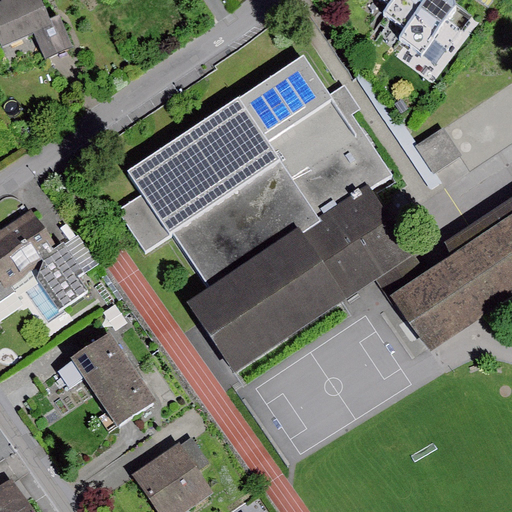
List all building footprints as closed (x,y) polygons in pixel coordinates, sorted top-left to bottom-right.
[(41,0),(0,0),(0,37),(4,46),(35,33),(47,60),(74,48),(60,17),(51,21),(41,0)] [(378,0),(389,8),(395,0),(378,0)] [(395,0),(389,8),(384,15),(406,32),(430,0),(395,0)] [(455,0),(430,0),(406,32),(400,40),(422,57),(457,11),(455,0)] [(103,26),(89,32),(93,41),(107,35),(103,26)] [(305,59),(133,174),(147,196),(120,214),(147,254),(170,238),(207,293),(369,184),(389,171),(351,116),(359,110),(343,87),(330,96),(305,59)] [(445,131),(417,148),(435,174),(462,157),(445,131)] [(394,183),(381,192),(398,217),(411,209),(394,183)] [(369,184),(207,293),(190,304),(237,375),(381,283),(416,259),(369,184)] [(416,259),(381,283),(431,356),(472,328),(511,301),(511,206),(449,249),(457,261),(438,274),(429,280),(416,259)] [(0,227),(0,304),(15,293),(11,288),(42,267),(39,281),(40,283),(60,311),(87,292),(78,278),(84,274),(64,245),(59,249),(31,210),(2,230),(0,227)] [(101,283),(94,288),(108,307),(114,302),(101,283)] [(111,335),(72,360),(74,362),(72,363),(57,373),(68,390),(84,380),(96,396),(133,371),(111,335)] [(156,404),(133,371),(96,396),(118,429),(156,404)] [(178,445),(132,477),(156,511),(188,511),(213,495),(178,445)] [(37,511),(15,479),(0,488),(0,511),(37,511)]
